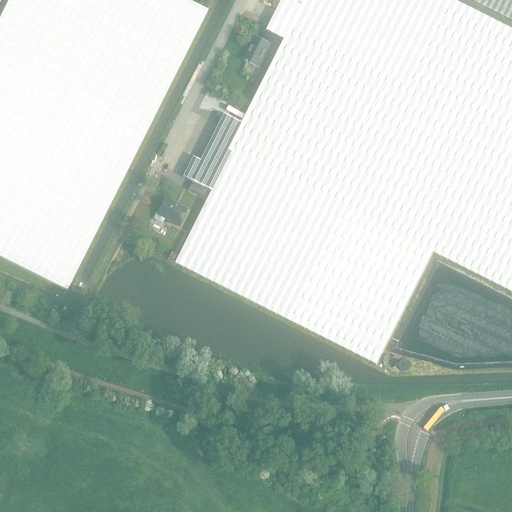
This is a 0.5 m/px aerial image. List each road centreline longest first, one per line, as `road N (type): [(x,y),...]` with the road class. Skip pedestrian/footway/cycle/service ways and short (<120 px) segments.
road 1 (unclassified): [(153,173),(240,0)]
road 2 (tertiary): [(469,400),(424,403),(405,421),(408,487)]
